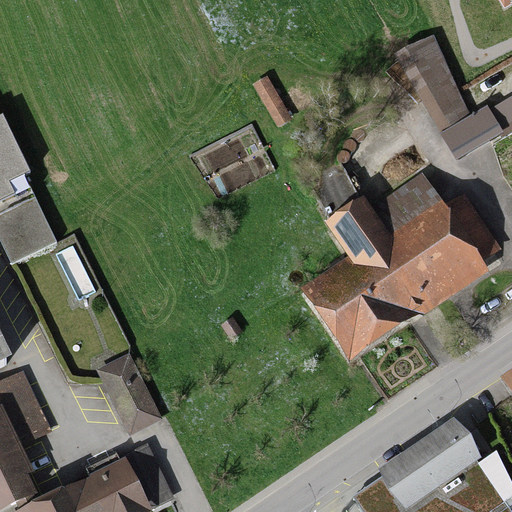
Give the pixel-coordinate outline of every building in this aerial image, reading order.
[(511,0),(500,0),(506,8),(511,4),(511,0)] [(436,44),(410,58),(470,163),(471,162),(486,152),(436,44)] [(0,239),(13,267),(58,245),(32,191),(26,178),(30,176),(4,120),(0,122),(0,239)] [(488,187),(503,177),(486,152),(471,162),(488,187)] [(365,208),(345,171),(314,192),(334,229),(335,229),(363,270),(321,298),(354,348),(403,315),(495,253),(462,203),(445,215),(422,182),(370,217),(364,208),(365,208)] [(0,511),(37,511),(33,504),(35,503),(23,479),(30,476),(16,448),(49,432),(20,371),(0,380),(0,369),(7,366),(0,350),(0,511)] [(103,373),(133,433),(160,420),(130,360),(103,373)] [(379,476),(383,483),(353,503),(359,511),(511,511),(511,510),(454,425),(379,476)] [(123,469),(118,458),(88,472),(90,477),(35,503),(33,504),(37,511),(143,511),(171,499),(150,456),(123,469)]
